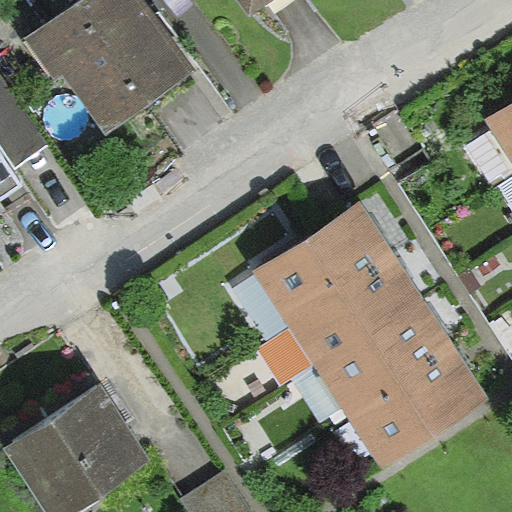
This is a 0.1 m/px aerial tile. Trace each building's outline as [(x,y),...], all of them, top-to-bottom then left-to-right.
[(152,0),(79,0),(29,38),(64,83),(76,73),(121,134),(206,71),(152,0)] [(251,0),(261,14),(282,0),(251,0)] [(511,189),(511,93),(468,122),(511,189)] [(0,129),(0,182),(24,167),(0,129)] [(364,466),(467,400),(342,207),(239,273),(364,466)] [(37,511),(120,461),(71,383),(0,426),(0,470),(26,511),(37,511)]
